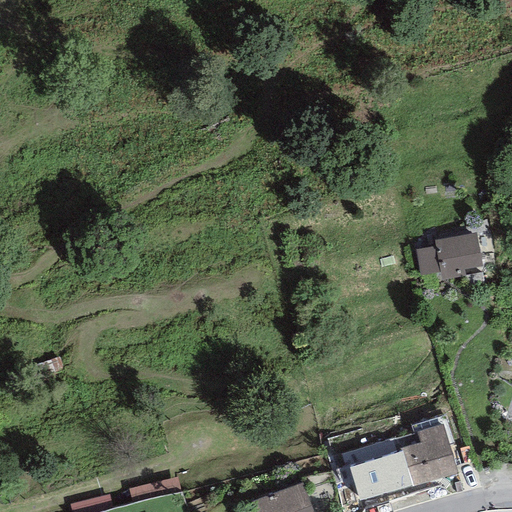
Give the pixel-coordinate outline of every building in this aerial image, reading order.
[(435,246),(415,250),(419,276),(440,272),(441,281),(465,276),(464,270),(482,266),(476,233),(434,240),(435,246)] [(401,452),(349,468),(359,501),(411,485),(412,488),(458,474),(443,424),(416,432),(420,443),(400,449),(401,452)] [(178,478),(128,489),(131,503),(181,491),(178,478)] [(312,511),(302,483),(251,502),(254,511),(312,511)] [(109,493),(69,504),(71,511),(98,511),(113,508),(109,493)]
